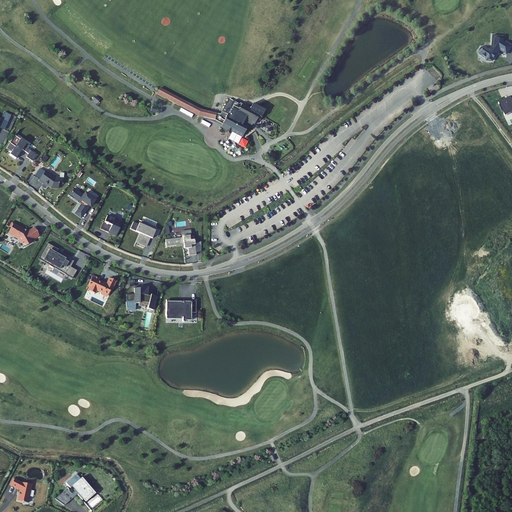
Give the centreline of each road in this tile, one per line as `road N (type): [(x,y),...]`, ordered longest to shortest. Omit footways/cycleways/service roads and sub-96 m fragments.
road 1 (residential): [(511,76),(417,118),(297,234),(204,272),(158,272),(110,256),(0,179)]
road 2 (residential): [(511,370),(366,423),(180,511)]
